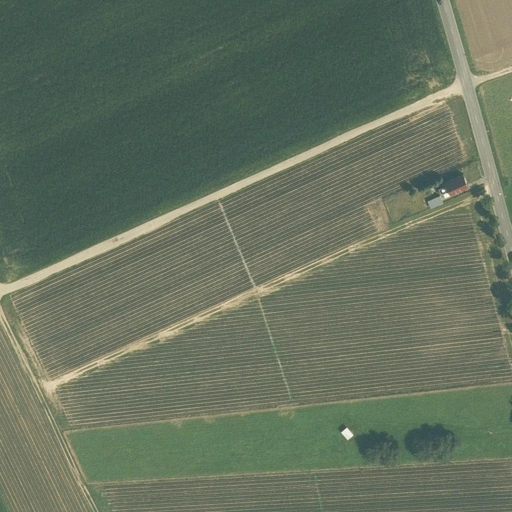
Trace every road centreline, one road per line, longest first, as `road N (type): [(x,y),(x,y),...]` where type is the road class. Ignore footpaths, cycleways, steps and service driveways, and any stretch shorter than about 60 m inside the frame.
road 1 (track): [(511,71),(0,292)]
road 2 (tertiary): [(442,0),(511,252)]
road 3 (track): [(0,310),(95,511)]
